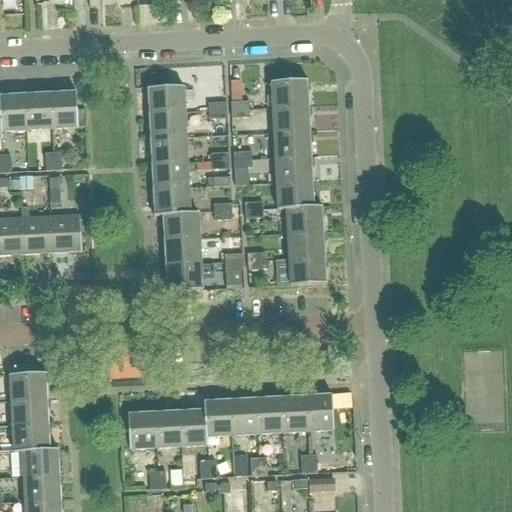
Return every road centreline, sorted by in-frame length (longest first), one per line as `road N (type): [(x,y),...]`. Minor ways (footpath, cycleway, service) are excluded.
road 1 (residential): [(0,51),(312,35),(339,42)]
road 2 (residential): [(374,325),(362,76),(339,42)]
road 3 (residential): [(175,336),(374,325)]
road 4 (residential): [(384,511),(374,325)]
